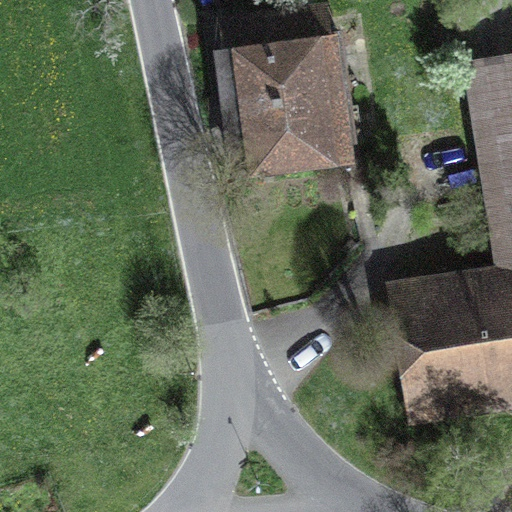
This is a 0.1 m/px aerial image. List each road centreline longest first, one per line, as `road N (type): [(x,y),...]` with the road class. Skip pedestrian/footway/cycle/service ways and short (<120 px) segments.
road 1 (unclassified): [(238,390),(150,0)]
road 2 (unclassified): [(357,511),(238,390)]
road 3 (unclassified): [(238,390),(215,465),(181,511)]
